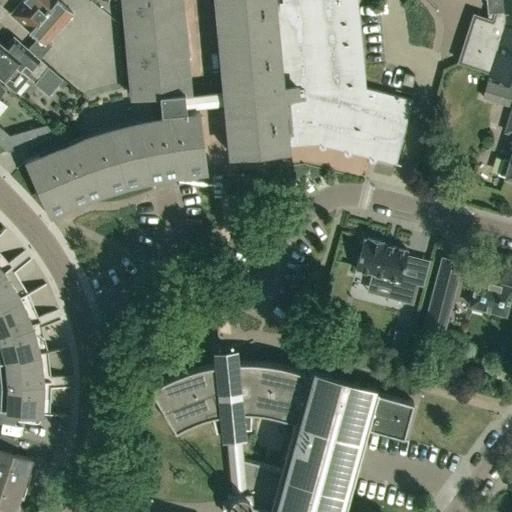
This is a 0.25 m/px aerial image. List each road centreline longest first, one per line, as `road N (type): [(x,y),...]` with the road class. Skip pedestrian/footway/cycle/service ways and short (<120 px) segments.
road 1 (residential): [(511,234),(356,196),(327,202),(296,222),(272,258),(267,285),(266,318),(297,330),(301,343)]
road 2 (residential): [(66,511),(88,424),(87,355),(45,244),(0,193)]
